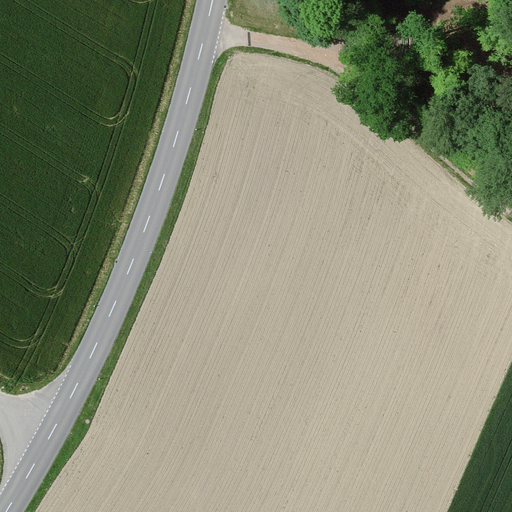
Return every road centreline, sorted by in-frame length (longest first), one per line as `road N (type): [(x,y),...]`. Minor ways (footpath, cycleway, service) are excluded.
road 1 (secondary): [(212,0),(145,229),(47,440)]
road 2 (track): [(511,207),(338,65),(206,26)]
